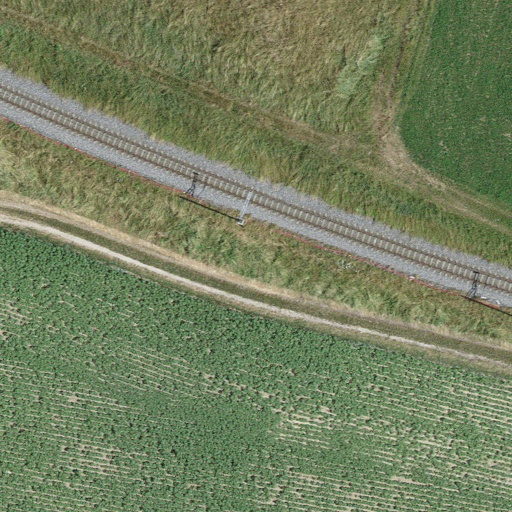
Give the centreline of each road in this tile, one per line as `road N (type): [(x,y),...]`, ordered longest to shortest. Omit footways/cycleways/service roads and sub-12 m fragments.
road 1 (track): [(0,14),(87,44),(511,231)]
road 2 (track): [(511,357),(266,305),(12,214)]
road 3 (track): [(436,0),(383,176)]
